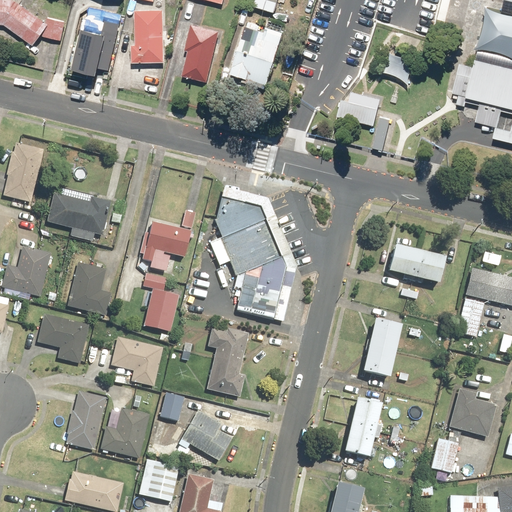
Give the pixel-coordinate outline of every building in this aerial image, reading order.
[(13,0),(0,0),(0,24),(2,25),(31,46),(47,25),(13,0)] [(251,12),(253,7),(272,13),(276,0),(243,0),(240,9),(251,12)] [(162,10),(133,11),(133,44),(129,44),(129,64),(163,63),(162,10)] [(84,25),(74,66),(96,71),(98,63),(110,66),(121,20),(106,17),(103,29),(84,25)] [(61,42),(65,22),(49,19),(45,39),(61,42)] [(264,89),(280,32),(243,21),(227,78),(264,89)] [(206,83),(218,31),(189,24),(183,50),(187,52),(181,77),(206,83)] [(511,67),(474,59),(466,98),(511,108),(511,67)] [(378,107),(342,99),(338,118),(374,126),(378,107)] [(503,106),(480,101),(476,121),(498,126),(503,106)] [(30,205),(43,149),(14,142),(1,198),(30,205)] [(511,153),(505,152),(502,163),(511,165),(511,153)] [(52,194),(45,225),(101,238),(110,203),(89,198),(88,202),(52,194)] [(238,310),(275,319),(287,268),(258,208),(221,197),(213,221),(221,238),(236,277),(246,274),(238,310)] [(194,214),(183,212),(179,228),(190,231),(194,214)] [(187,233),(149,224),(139,268),(163,274),(167,257),(181,260),(187,233)] [(0,291),(39,300),(49,254),(20,248),(16,268),(5,266),(0,286),(0,291)] [(409,248),(408,252),(391,248),(384,274),(435,287),(442,261),(426,257),(427,252),(409,248)] [(104,270),(76,264),(66,308),(105,317),(110,294),(99,292),(104,270)] [(511,278),(469,269),(463,296),(511,308),(511,278)] [(144,274),(141,288),(163,294),(166,279),(144,274)] [(400,289),(398,297),(417,301),(418,293),(400,289)] [(169,335),(176,299),(149,293),(142,329),(169,335)] [(0,334),(1,335),(9,300),(0,298),(0,334)] [(474,340),(482,303),(462,299),(454,336),(474,340)] [(88,327),(43,316),(36,346),(58,351),(56,359),(79,365),(88,327)] [(387,381),(398,328),(370,322),(358,375),(387,381)] [(238,376),(247,336),(223,331),(222,334),(209,331),(205,349),(213,351),(204,392),(238,400),(243,377),(238,376)] [(161,349),(116,338),(109,367),(123,370),(122,376),(130,378),(129,383),(152,388),(161,349)] [(474,394),(456,389),(445,428),(485,439),(494,406),(472,400),(474,394)] [(65,435),(68,436),(65,445),(93,452),(106,397),(78,391),(73,413),(70,413),(65,435)] [(163,392),(159,412),(179,417),(184,397),(163,392)] [(366,462),(379,405),(351,399),(339,456),(366,462)] [(138,460),(148,416),(119,410),(115,430),(104,427),(98,451),(138,460)] [(221,426),(197,412),(179,441),(217,464),(231,441),(217,432),(221,426)] [(511,434),(507,433),(502,455),(511,457),(511,434)] [(457,445),(436,439),(428,469),(449,475),(457,445)] [(170,504),(177,469),(144,462),(137,497),(170,504)] [(70,473),(63,503),(102,511),(116,511),(123,485),(70,473)] [(212,482),(185,476),(177,511),(219,511),(221,505),(208,502),(212,482)] [(354,511),(360,490),(331,483),(324,511),(354,511)] [(414,486),(414,495),(429,494),(428,485),(414,486)] [(447,511),(511,511),(511,487),(492,490),(493,498),(447,498),(447,511)]
